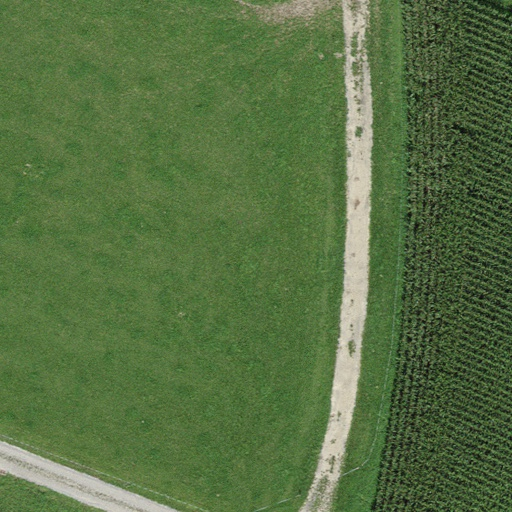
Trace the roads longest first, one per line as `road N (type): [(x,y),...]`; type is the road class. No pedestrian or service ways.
road 1 (track): [(315,511),(344,399),(357,0)]
road 2 (track): [(0,452),(140,511)]
